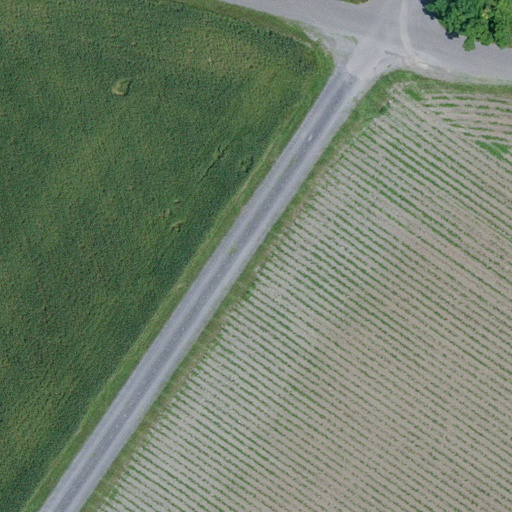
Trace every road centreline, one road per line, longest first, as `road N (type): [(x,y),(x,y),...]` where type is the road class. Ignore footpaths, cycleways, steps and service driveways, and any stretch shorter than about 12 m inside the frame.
road 1 (track): [(54,511),(401,0)]
road 2 (track): [(252,0),(511,68)]
